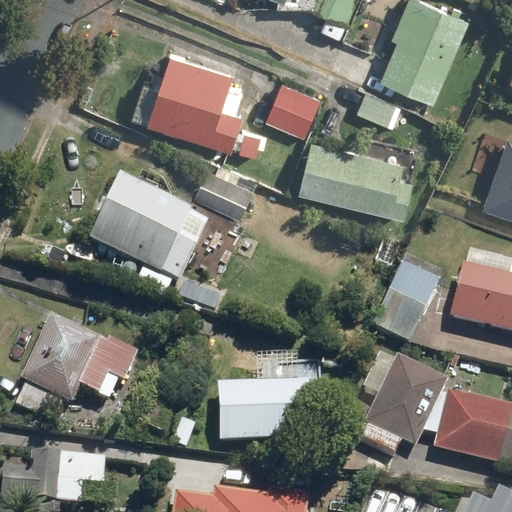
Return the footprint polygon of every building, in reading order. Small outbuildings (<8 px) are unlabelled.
[(362,0),(315,0),(312,8),(353,24),(362,0)] [(477,18),(435,0),(413,0),(398,37),(404,40),(387,78),(440,101),(477,18)] [(243,72),(178,51),(154,122),(238,151),(251,114),(243,112),(250,89),(239,85),(243,72)] [(286,81),(268,121),(309,138),(326,98),(286,81)] [(401,103),(369,90),(360,111),(392,125),(401,103)] [(412,160),(318,139),(306,193),(412,218),(421,181),(407,178),(412,160)] [(511,141),(488,208),(511,216),(511,141)] [(212,165),(197,197),(244,219),(259,187),(212,165)] [(123,179),(93,243),(183,285),(212,223),(194,215),(195,213),(123,179)] [(375,234),(360,223),(344,247),(359,258),(375,234)] [(511,264),(468,254),(452,321),(511,335),(511,264)] [(406,265),(375,328),(413,346),(444,283),(406,265)] [(110,347),(54,320),(23,384),(75,409),(84,390),(102,398),(111,379),(127,387),(141,357),(112,343),(110,347)] [(451,384),(399,359),(366,426),(418,451),(451,384)] [(313,386),(221,389),(223,445),(315,441),(313,386)] [(153,387),(133,420),(161,436),(181,403),(153,387)] [(511,408),(450,393),(436,452),(511,470),(511,408)] [(34,470),(6,467),(3,499),(84,505),(86,485),(106,486),(108,459),(35,454),(34,470)] [(214,498),(178,493),(175,511),(308,511),(311,495),(271,489),(270,495),(215,487),(214,498)] [(475,498),(468,511),(511,511),(511,494),(500,489),(491,506),(475,498)] [(329,494),(328,511),(355,511),(357,495),(329,494)]
